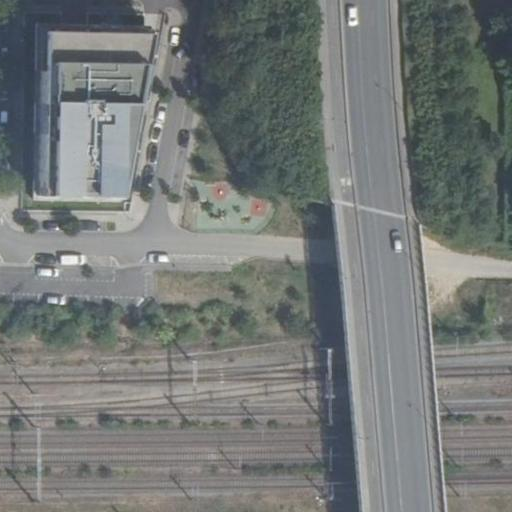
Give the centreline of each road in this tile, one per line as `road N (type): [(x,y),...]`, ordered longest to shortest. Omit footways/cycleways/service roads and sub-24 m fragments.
road 1 (primary): [(362,0),(395,511)]
road 2 (residential): [(0,241),(153,243),(195,0)]
road 3 (track): [(469,0),(485,268)]
